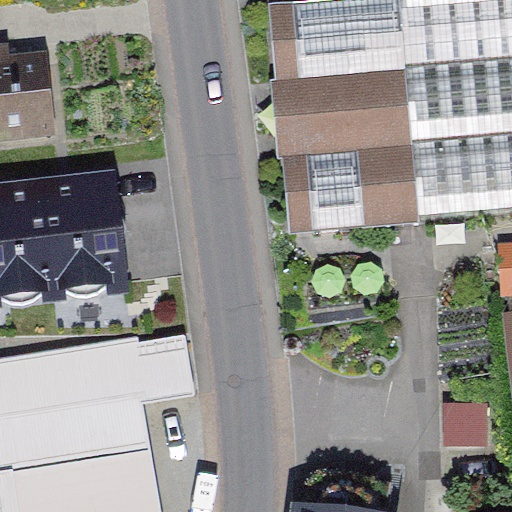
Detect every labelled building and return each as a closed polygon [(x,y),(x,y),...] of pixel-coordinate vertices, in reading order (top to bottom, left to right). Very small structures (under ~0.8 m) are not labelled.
[(511,0),(412,0),(432,224),(511,217),(511,0)] [(399,1),(275,7),(287,236),(411,229),(399,1)] [(49,63),(0,69),(0,149),(59,142),(49,63)] [(116,191),(43,198),(54,302),(127,295),(116,191)] [(43,198),(0,202),(0,307),(54,302),(43,198)] [(511,247),(502,248),(506,304),(511,303),(511,247)] [(511,334),(503,335),(511,453),(511,334)] [(191,359),(0,387),(0,511),(163,511),(150,417),(198,410),(191,359)] [(293,488),(290,511),(408,511),(409,503),(293,488)]
